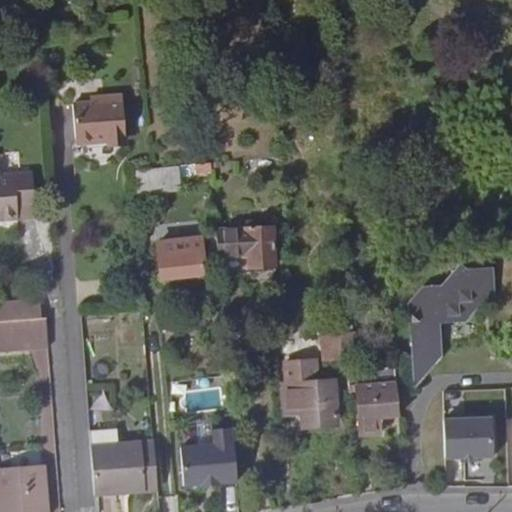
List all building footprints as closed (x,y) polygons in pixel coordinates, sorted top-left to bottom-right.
[(111,108),(91,109),(92,115),(61,119),(64,152),(95,149),(96,154),(115,152),(111,108)] [(273,147),(238,154),(240,166),(273,159),(273,147)] [(0,206),(13,206),(13,194),(30,193),(27,157),(0,159),(0,206)] [(205,169),(204,161),(190,164),(191,172),(205,169)] [(168,185),(165,170),(142,174),(126,177),(127,187),(147,184),(148,189),(168,185)] [(238,250),(245,249),(245,260),(268,259),(266,223),(237,226),(238,250)] [(184,230),(158,231),(158,243),(154,244),(157,278),(197,275),(196,256),(186,256),(184,230)] [(420,290),(410,302),(415,379),(437,353),(436,320),(464,319),(484,298),(491,298),(489,270),(466,272),(460,267),(440,289),(420,290)] [(0,318),(42,317),(35,291),(9,304),(0,304),(0,318)] [(0,318),(0,348),(45,346),(42,317),(0,318)] [(345,355),(342,323),(321,324),(322,334),(323,357),(345,355)] [(342,323),(345,355),(356,354),(354,331),(350,331),(350,323),(342,323)] [(317,357),(316,342),(282,345),(284,360),(317,357)] [(330,379),(326,380),(324,359),(294,361),(295,382),(283,383),(284,409),(302,409),(303,423),(333,420),(330,379)] [(354,367),(356,389),(359,432),(380,430),(378,412),(398,410),(394,364),(354,367)] [(346,368),(348,389),(356,389),(354,367),(346,368)] [(442,418),(444,456),(493,454),(491,416),(442,418)] [(230,422),(210,424),(211,438),(178,442),(181,480),(199,478),(199,480),(218,478),(218,477),(235,475),(230,422)] [(149,434),(87,440),(90,489),(154,484),(149,434)] [(334,462),(337,493),(357,490),(354,460),(334,462)] [(0,511),(45,511),(43,463),(0,466),(0,511)]
